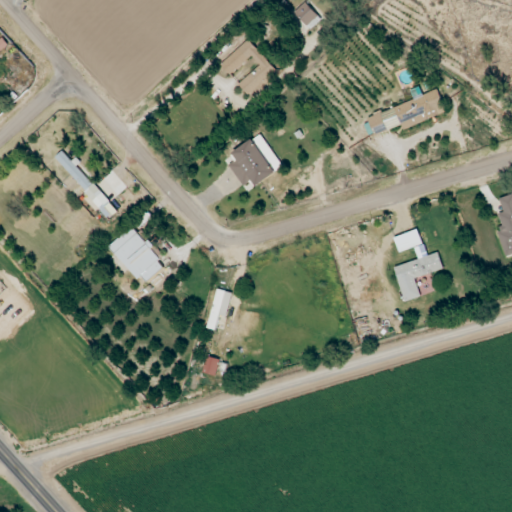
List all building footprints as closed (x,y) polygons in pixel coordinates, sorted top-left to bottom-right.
[(294,13),(310,31),(322,20),(306,3),(294,13)] [(0,40),(0,51),(1,53),(9,46),(3,38),(0,40)] [(248,96),(276,71),(249,40),(221,66),(230,76),(252,57),(259,66),(238,85),(248,96)] [(375,136),(402,126),(404,131),(447,115),(438,90),(422,96),(419,89),(411,92),(415,101),(368,118),(375,136)] [(233,154),(237,161),(229,166),(243,187),(252,181),(256,187),(278,172),(256,139),(233,154)] [(505,258),(511,255),(511,195),(500,199),(504,213),(499,215),(503,229),(498,231),(505,258)] [(135,227),(110,245),(144,289),(168,271),(135,227)] [(394,268),(405,303),(421,298),(415,279),(443,270),(438,253),(427,257),(419,230),(395,238),(399,253),(415,249),(418,261),(394,268)] [(219,316),(227,318),(232,293),(216,290),(208,330),(216,331),(219,316)] [(216,377),(220,360),(207,357),(203,373),(216,377)]
